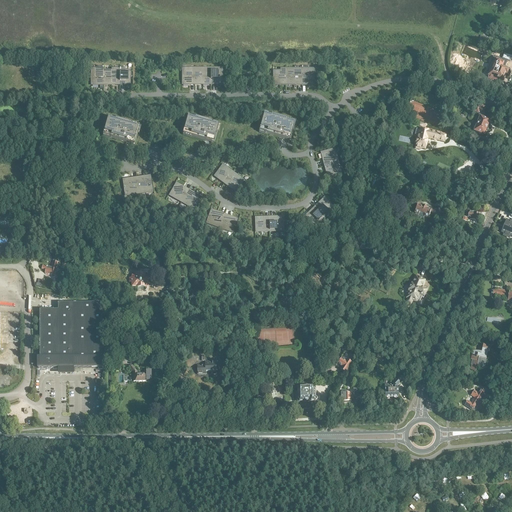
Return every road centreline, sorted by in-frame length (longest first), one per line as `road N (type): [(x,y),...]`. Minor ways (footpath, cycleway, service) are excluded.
road 1 (residential): [(95,95),(321,96),(334,108)]
road 2 (secondary): [(423,389),(511,166)]
road 3 (residential): [(309,154),(319,176),(315,195),(300,207),(243,210),(167,165)]
road 4 (unclassified): [(334,108),(359,91),(408,77),(511,109)]
road 5 (primary): [(97,437),(254,436)]
